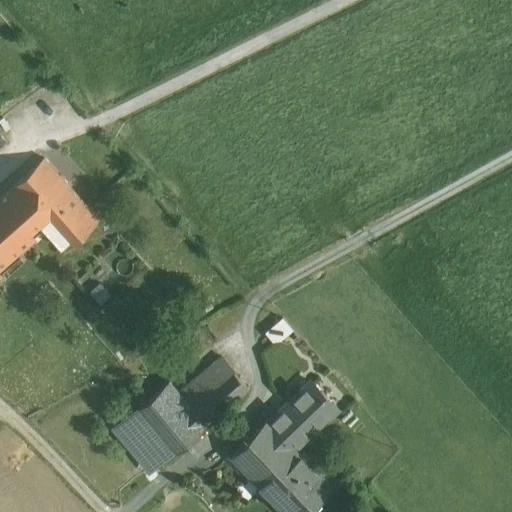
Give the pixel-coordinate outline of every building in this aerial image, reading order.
[(96,219),(44,161),(11,190),(41,224),(64,248),(96,219)] [(0,261),(41,224),(11,190),(0,200),(0,261)] [(274,342),(293,329),(284,317),(266,330),(274,342)] [(222,359),(180,393),(172,383),(123,424),(131,434),(156,464),(247,389),(222,359)] [(271,421),(297,448),(336,410),(310,383),(271,421)] [(271,421),(233,458),(286,511),(304,511),(333,484),(297,448),(271,421)]
